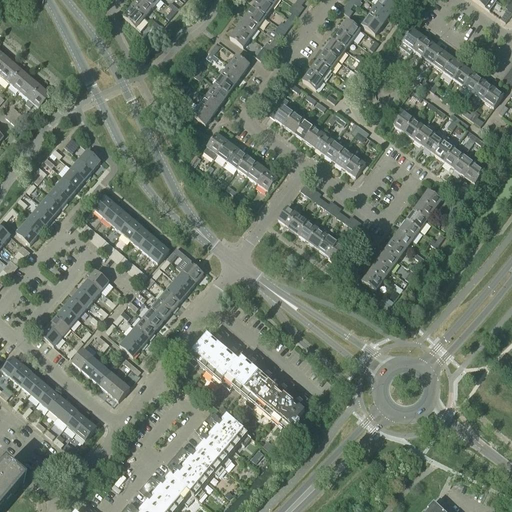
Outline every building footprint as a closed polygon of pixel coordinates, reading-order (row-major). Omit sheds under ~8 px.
[(160,11),(164,6),(160,3),(160,2),(157,0),(140,0),(140,1),(152,12),(156,8),(160,11)] [(273,11),(280,0),(279,0),(259,0),(259,1),(273,11)] [(301,8),(305,3),(301,0),(299,0),(296,5),(301,8)] [(390,18),(397,8),(385,0),(382,0),(376,9),(390,18)] [(385,0),(397,8),(402,0),(385,0)] [(496,3),(493,0),(491,0),(471,0),(471,1),(485,11),(489,13),(496,3)] [(144,21),(152,12),(140,1),(131,10),(144,21)] [(265,21),(273,11),(259,1),(252,11),(265,21)] [(350,13),(350,12),(354,7),(349,4),(345,9),(350,13)] [(172,12),(176,16),(179,12),(171,5),(168,9),(172,12)] [(350,13),(345,9),(341,14),(349,20),(353,14),(350,12),(350,13)] [(382,29),(390,18),(376,9),(369,19),(382,29)] [(131,10),(123,20),(140,35),(149,25),(144,21),(131,10)] [(258,31),(265,21),(252,11),(244,21),(258,31)] [(170,23),(176,16),(172,12),(166,19),(170,23)] [(511,15),(507,12),(500,21),(506,25),(510,20),(511,16),(511,15)] [(293,25),(297,20),(292,16),(288,22),(293,25)] [(375,38),(382,29),(369,19),(362,29),(375,38)] [(251,41),(258,31),(244,21),(237,31),(251,41)] [(289,31),(293,25),(288,22),(284,27),(289,31)] [(353,43),(360,33),(347,23),(339,33),(353,43)] [(152,28),(160,34),(163,31),(155,24),(152,28)] [(243,51),(251,41),(237,31),(230,41),(243,51)] [(410,57),(422,39),(413,32),(400,50),(410,57)] [(345,54),(353,43),(339,33),(332,44),(345,54)] [(150,46),(153,42),(145,35),(142,39),(150,46)] [(273,42),(278,46),(282,40),(277,36),(273,42)] [(423,60),(432,47),(422,39),(410,57),(413,53),(423,60)] [(274,51),(278,46),(273,42),(269,47),(274,51)] [(338,64),(345,54),(332,44),(324,54),(338,64)] [(373,55),(379,46),(375,44),(369,52),(373,55)] [(211,55),(214,58),(220,50),(216,47),(211,55)] [(433,67),(443,54),(432,47),(423,60),(433,67)] [(331,74),(338,64),(324,54),(317,64),(331,74)] [(443,75),(453,61),(443,54),(433,67),(443,75)] [(216,65),(219,61),(214,58),(211,55),(208,59),(206,61),(211,64),(212,62),(216,65)] [(261,64),(264,59),(265,58),(260,55),(256,60),(261,64)] [(0,78),(11,65),(1,57),(0,57),(0,78)] [(356,61),(360,64),(364,67),(367,63),(359,57),(356,61)] [(229,68),(242,78),(250,68),(236,58),(229,68)] [(395,69),(398,65),(390,59),(387,63),(395,69)] [(453,82),(463,69),(453,61),(443,75),(453,82)] [(323,84),(331,74),(317,64),(310,74),(323,84)] [(358,75),(364,67),(360,64),(354,72),(358,75)] [(0,79),(9,87),(20,74),(11,65),(0,78),(0,79)] [(196,75),(200,77),(205,70),(202,67),(196,75)] [(236,88),(242,78),(229,68),(222,78),(236,88)] [(409,79),(412,75),(404,69),(401,73),(409,79)] [(463,89),(473,76),(463,69),(453,82),(463,89)] [(412,75),(409,79),(413,82),(419,73),(415,71),(412,75)] [(18,95),(30,82),(20,74),(9,87),(18,95)] [(316,94),(323,84),(310,74),(302,84),(316,94)] [(205,81),(200,77),(196,75),(193,79),(201,85),(205,81)] [(473,97),(483,83),(473,76),(463,89),(473,97)] [(229,98),(236,88),(222,78),(215,88),(229,98)] [(511,88),(511,86),(511,82),(506,78),(503,82),(511,88)] [(345,84),(349,87),(353,90),(356,86),(347,80),(345,84)] [(28,103),(40,90),(30,82),(18,95),(28,103)] [(483,104),(493,91),(483,83),(473,97),(483,104)] [(430,94),(433,90),(424,84),(421,88),(430,94)] [(436,85),(433,90),(430,94),(434,96),(440,88),(436,85)] [(185,98),(191,90),(188,87),(182,95),(185,98)] [(298,97),(301,93),(293,87),(290,91),(298,97)] [(347,98),(353,90),(349,87),(343,95),(347,98)] [(221,108),(229,98),(215,88),(208,98),(221,108)] [(28,103),(33,107),(38,112),(49,99),(40,90),(28,103)] [(494,111),(503,98),(493,91),(483,104),(494,111)] [(420,104),(423,100),(414,94),(412,98),(420,104)] [(335,108),(338,104),(329,97),(326,101),(335,108)] [(448,107),(451,103),(442,97),(439,101),(448,107)] [(214,119),(221,108),(208,98),(200,109),(214,119)] [(314,108),(316,104),(308,98),(305,102),(314,108)] [(180,114),(182,112),(183,110),(175,104),(172,108),(180,114)] [(460,115),(466,107),(462,104),(456,112),(460,115)] [(324,115),(326,111),(318,105),(316,109),(324,115)] [(435,115),(437,111),(429,105),(427,109),(435,115)] [(503,119),(508,111),(505,108),(499,116),(503,119)] [(206,129),(214,119),(200,109),(192,119),(206,129)] [(275,122),(285,130),(294,116),(284,109),(275,122)] [(10,125),(18,115),(12,111),(4,120),(10,125)] [(441,119),(444,116),(437,111),(435,115),(441,119)] [(470,122),(472,118),(464,112),(461,116),(470,122)] [(472,118),(470,122),(474,125),(480,117),(476,114),(472,118)] [(18,115),(10,125),(15,129),(23,119),(18,115)] [(404,136),(414,122),(404,115),(394,129),(404,136)] [(285,130),(295,137),(305,124),(294,116),(285,130)] [(449,120),(456,125),(458,121),(452,116),(449,120)] [(335,123),(338,120),(334,117),(329,125),(332,128),(335,123)] [(338,120),(335,123),(344,130),(346,126),(338,120)] [(414,143),(424,130),(414,122),(404,136),(414,143)] [(460,122),(458,126),(466,132),(468,128),(460,122)] [(305,144),(315,131),(305,124),(295,137),(305,144)] [(355,139),(358,135),(361,131),(357,128),(351,136),(355,139)] [(424,151),(434,137),(424,130),(414,143),(424,151)] [(305,144),(315,152),(325,139),(315,131),(305,144)] [(361,131),(358,135),(366,141),(369,137),(361,131)] [(470,135),(467,138),(469,140),(475,144),(478,141),(474,138),(472,136),(470,135)] [(217,158),(227,145),(217,137),(207,151),(204,156),(213,163),(217,158)] [(434,158),(444,144),(434,137),(424,151),(434,158)] [(315,152),(325,159),(335,146),(325,139),(315,152)] [(325,159),(335,167),(345,153),(349,148),(339,140),(335,146),(325,159)] [(478,141),(475,144),(483,150),(486,147),(478,141)] [(67,153),(74,146),(70,143),(64,150),(67,153)] [(376,153),(378,151),(379,149),(371,143),(368,147),(376,153)] [(444,166),(454,152),(444,144),(434,158),(444,166)] [(227,166),(237,152),(227,145),(217,158),(227,166)] [(237,173),(247,159),(237,152),(227,166),(237,173)] [(454,173),(464,159),(454,152),(444,166),(454,173)] [(59,162),(62,159),(55,153),(52,156),(59,162)] [(345,174),(355,161),(345,153),(335,167),(345,174)] [(492,164),(498,156),(494,153),(488,161),(492,164)] [(79,163),(93,175),(101,165),(88,154),(79,163)] [(247,180),(257,167),(247,159),(237,173),(247,180)] [(465,180),(475,167),(464,159),(454,173),(465,180)] [(195,171),(201,163),(197,160),(191,168),(195,171)] [(345,174),(356,181),(365,168),(355,161),(345,174)] [(51,172),(54,168),(47,162),(44,165),(51,172)] [(85,184),(93,175),(79,163),(71,173),(85,184)] [(258,188),(267,174),(257,167),(247,180),(258,188)] [(475,188),(485,174),(475,167),(465,180),(475,188)] [(208,180),(214,172),(210,169),(204,177),(208,180)] [(36,174),(40,178),(44,181),(47,177),(39,171),(36,174)] [(64,182),(77,193),(85,184),(71,173),(64,182)] [(267,174),(258,188),(268,195),(278,182),(267,174)] [(38,188),(44,181),(40,178),(34,185),(38,188)] [(69,202),(77,193),(64,182),(56,191),(69,202)] [(216,186),(224,192),(227,188),(219,182),(216,186)] [(30,197),(36,190),(33,187),(26,194),(30,197)] [(234,199),(237,195),(229,189),(226,193),(234,199)] [(306,198),(310,193),(304,189),(300,194),(306,198)] [(48,200),(61,212),(69,202),(56,191),(48,200)] [(421,204),(435,214),(442,204),(428,194),(421,204)] [(244,206),(247,202),(239,196),(236,200),(244,206)] [(103,221),(114,207),(105,199),(93,213),(103,221)] [(40,209),(54,221),(61,212),(48,200),(40,209)] [(320,209),(324,204),(319,200),(315,205),(320,209)] [(25,211),(28,208),(20,202),(17,205),(25,211)] [(453,207),(459,211),(462,206),(457,202),(453,207)] [(324,204),(320,209),(326,213),(330,208),(324,204)] [(427,224),(435,214),(421,204),(414,214),(427,224)] [(257,215),(261,210),(263,207),(259,205),(253,213),(257,215)] [(112,228),(123,215),(114,207),(103,221),(112,228)] [(461,213),(459,211),(453,207),(450,211),(458,217),(461,213)] [(46,230),(54,221),(40,209),(33,218),(46,230)] [(10,214),(13,217),(17,220),(20,217),(12,211),(10,214)] [(288,231),(298,218),(288,211),(278,224),(288,231)] [(6,225),(13,217),(10,214),(3,222),(6,225)] [(340,224),(344,218),(339,214),(335,220),(340,224)] [(420,234),(427,224),(414,214),(406,224),(420,234)] [(123,215),(112,228),(121,236),(132,223),(123,215)] [(39,239),(46,230),(33,218),(25,227),(39,239)] [(299,239),(308,225),(298,218),(288,231),(299,239)] [(344,218),(340,224),(346,228),(350,222),(344,218)] [(130,244),(141,231),(132,223),(121,236),(130,244)] [(445,235),(451,226),(448,223),(441,232),(445,235)] [(413,244),(420,234),(406,224),(399,234),(413,244)] [(309,246),(318,233),(308,225),(299,239),(309,246)] [(30,248),(39,239),(25,227),(17,237),(30,248)] [(87,239),(93,233),(88,228),(82,235),(87,239)] [(361,238),(365,233),(359,229),(355,234),(361,238)] [(0,246),(3,249),(11,239),(0,230),(0,246)] [(141,231),(130,244),(139,252),(151,239),(141,231)] [(93,233),(87,239),(92,243),(97,237),(93,233)] [(319,253),(328,240),(318,233),(309,246),(319,253)] [(405,254),(413,244),(399,234),(392,244),(405,254)] [(435,245),(439,248),(445,240),(441,238),(435,245)] [(149,260),(160,247),(151,239),(139,252),(149,260)] [(329,261),(339,248),(328,240),(319,253),(329,261)] [(439,248),(435,245),(431,242),(428,246),(436,252),(439,248)] [(106,254),(111,248),(106,244),(101,250),(106,254)] [(398,264),(405,254),(392,244),(384,254),(398,264)] [(160,247),(149,260),(158,268),(169,254),(160,247)] [(111,248),(106,254),(111,259),(116,252),(111,248)] [(339,248),(329,261),(339,268),(349,255),(339,248)] [(174,255),(183,263),(186,259),(177,251),(174,255)] [(14,259),(21,264),(25,259),(19,254),(14,259)] [(390,274),(398,264),(384,254),(377,264),(390,274)] [(418,264),(422,267),(425,263),(417,257),(414,261),(418,264)] [(16,269),(21,264),(14,259),(10,264),(16,269)] [(124,270),(129,264),(124,259),(119,266),(124,270)] [(195,288),(204,278),(190,266),(192,264),(186,259),(183,263),(176,271),(182,276),(195,288)] [(164,273),(170,266),(167,263),(160,270),(164,273)] [(129,264),(124,270),(129,274),(134,268),(129,264)] [(383,284),(390,274),(377,264),(370,274),(383,284)] [(416,274),(420,269),(422,267),(418,264),(412,272),(416,274)] [(0,276),(0,278),(5,282),(9,277),(3,272),(0,276)] [(156,283),(162,275),(159,272),(153,280),(156,283)] [(376,295),(383,284),(370,274),(362,285),(376,295)] [(409,285),(415,276),(411,274),(405,282),(409,285)] [(88,284),(101,295),(109,286),(96,275),(88,284)] [(142,286),(148,279),(142,275),(137,281),(142,286)] [(174,285),(188,297),(195,288),(182,276),(174,285)] [(148,292),(155,284),(151,281),(145,289),(148,292)] [(80,293),(93,304),(101,295),(88,284),(80,293)] [(180,306),(188,297),(174,285),(167,294),(180,306)] [(400,297),(403,293),(395,287),(392,291),(400,297)] [(72,302),(85,314),(93,304),(80,293),(72,302)] [(172,315),(180,306),(167,294),(159,304),(172,315)] [(143,306),(146,303),(138,296),(136,299),(143,306)] [(113,305),(116,308),(123,301),(119,298),(113,305)] [(383,303),(391,309),(394,305),(386,299),(383,303)] [(78,323),(85,314),(72,302),(64,312),(78,323)] [(116,308),(113,305),(109,302),(106,305),(113,312),(116,308)] [(151,312),(164,324),(172,315),(159,304),(151,312)] [(135,315),(138,312),(131,305),(128,309),(135,315)] [(106,321),(108,317),(101,311),(98,314),(106,321)] [(57,321),(70,332),(78,323),(64,312),(57,321)] [(143,322),(157,333),(164,324),(151,312),(143,322)] [(120,318),(123,321),(128,324),(130,321),(123,314),(120,318)] [(117,328),(123,321),(120,318),(114,325),(117,328)] [(98,330),(101,326),(93,320),(90,324),(98,330)] [(49,330),(62,341),(70,332),(57,321),(49,330)] [(149,342),(157,333),(143,322),(135,331),(149,342)] [(109,337),(116,330),(112,327),(106,334),(109,337)] [(54,351),(62,341),(49,330),(41,339),(54,351)] [(128,340),(141,351),(149,342),(135,331),(128,340)] [(85,345),(91,337),(88,334),(82,342),(85,345)] [(222,387),(239,366),(232,360),(236,356),(220,342),(224,337),(220,334),(212,343),(208,339),(187,364),(196,371),(199,367),(214,380),(211,384),(219,391),(222,387)] [(103,349),(106,346),(98,339),(96,343),(103,349)] [(133,361),(141,351),(128,340),(120,349),(133,361)] [(74,351),(77,354),(84,347),(80,344),(74,351)] [(106,346),(103,349),(99,353),(102,356),(109,348),(106,346)] [(71,361),(77,354),(74,351),(68,359),(71,361)] [(82,374),(93,361),(84,353),(73,366),(82,374)] [(121,365),(124,361),(117,355),(114,359),(121,365)] [(239,366),(222,387),(231,394),(234,391),(248,403),(245,407),(253,413),(274,389),(266,383),(270,379),(254,366),(258,361),(255,358),(252,362),(251,361),(247,366),(242,363),(239,366)] [(12,382),(23,369),(14,361),(3,374),(12,382)] [(91,382),(102,369),(93,361),(82,374),(91,382)] [(131,373),(134,369),(126,363),(123,366),(131,373)] [(21,390),(32,377),(23,369),(12,382),(21,390)] [(102,369),(91,382),(100,390),(111,376),(102,369)] [(134,369),(131,373),(138,379),(141,375),(134,369)] [(109,398),(121,384),(111,376),(100,390),(109,398)] [(180,379),(188,386),(190,382),(183,376),(180,379)] [(32,377),(21,390),(30,398),(42,384),(32,377)] [(39,406),(51,392),(42,384),(30,398),(39,406)] [(121,384),(109,398),(119,406),(130,392),(121,384)] [(197,393),(201,388),(197,384),(193,389),(197,393)] [(274,389),(253,413),(261,420),(264,417),(280,429),(276,433),(285,440),(305,416),(301,412),(305,407),(308,403),(307,402),(308,402),(305,400),(301,405),(285,392),(281,396),(274,389)] [(51,392),(39,406),(49,414),(60,400),(51,392)] [(2,394),(0,396),(0,398),(7,404),(9,401),(2,394)] [(58,421),(69,408),(60,400),(49,414),(58,421)] [(17,413),(24,406),(20,403),(14,410),(17,413)] [(69,408),(58,421),(67,429),(79,416),(69,408)] [(26,421),(33,413),(29,410),(23,418),(26,421)] [(76,437),(88,424),(79,416),(67,429),(76,437)] [(201,452),(225,473),(232,465),(228,462),(241,447),(244,450),(252,441),(227,420),(224,424),(219,420),(219,421),(215,417),(214,418),(212,420),(217,425),(216,425),(203,441),(207,444),(201,452)] [(36,429),(39,426),(42,421),(39,418),(32,426),(36,429)] [(88,424),(76,437),(85,445),(97,432),(88,424)] [(39,426),(36,429),(43,435),(46,432),(39,426)] [(52,443),(55,440),(48,433),(45,437),(52,443)] [(61,451),(64,447),(57,441),(54,445),(61,451)] [(279,453),(273,449),(269,455),(274,459),(279,453)] [(72,460),(77,455),(79,453),(75,450),(69,457),(72,460)] [(153,492),(176,511),(179,511),(184,507),(188,510),(195,502),(198,504),(206,496),(202,493),(215,478),(218,481),(225,473),(201,452),(194,460),(190,456),(177,472),(171,467),(169,470),(169,471),(173,475),(172,475),(178,480),(175,483),(170,480),(164,488),(160,485),(153,492)] [(77,455),(72,460),(77,465),(82,460),(77,455)] [(0,511),(4,508),(5,507),(16,494),(22,487),(4,472),(0,477),(0,511)] [(176,511),(153,492),(147,500),(150,503),(143,511),(137,511),(136,511),(132,508),(131,509),(128,511),(129,511),(176,511)] [(228,494),(224,498),(229,502),(233,498),(228,494)]
